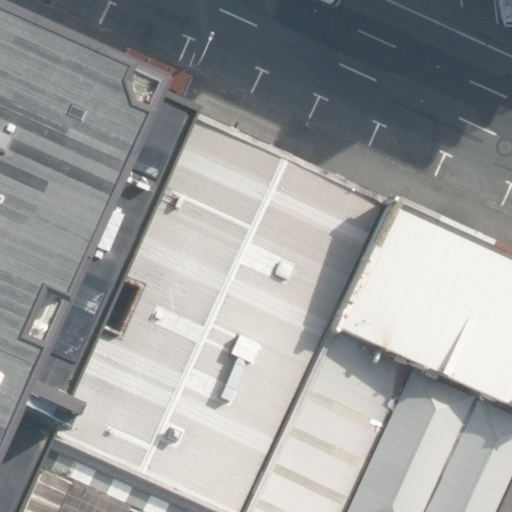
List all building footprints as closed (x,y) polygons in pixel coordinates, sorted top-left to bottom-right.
[(133,86),(0,27),(0,381),(130,92),(133,86)] [(177,113),(130,92),(0,381),(0,506),(19,461),(177,113)] [(383,202),(177,113),(19,461),(126,511),(239,511),(323,331),(383,202)] [(511,258),(383,202),(323,331),(511,414),(511,258)] [(498,511),(511,485),(511,414),(323,331),(239,511),(498,511)]
